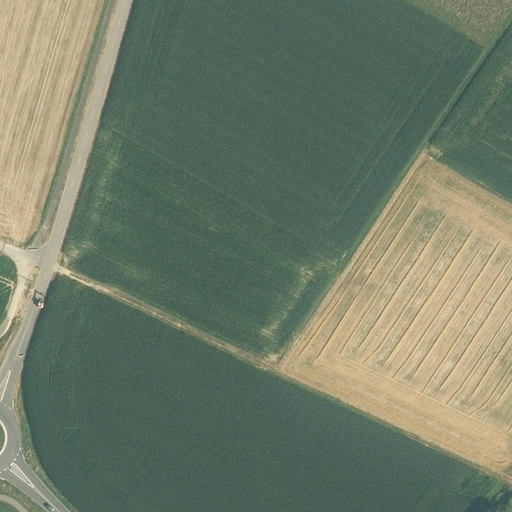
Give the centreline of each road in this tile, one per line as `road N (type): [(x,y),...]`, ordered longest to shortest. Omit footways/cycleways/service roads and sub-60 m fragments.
road 1 (track): [(26,257),(511,485)]
road 2 (track): [(511,31),(281,376)]
road 3 (tertiary): [(0,391),(65,208),(123,0)]
